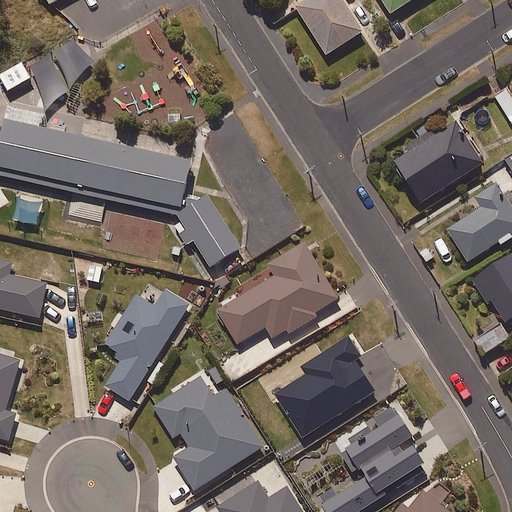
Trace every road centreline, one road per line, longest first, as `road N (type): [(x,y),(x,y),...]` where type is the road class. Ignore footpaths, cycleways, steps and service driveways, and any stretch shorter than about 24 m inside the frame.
road 1 (residential): [(315,144),(511,461)]
road 2 (residential): [(315,144),(511,16)]
road 3 (residential): [(226,0),(315,144)]
